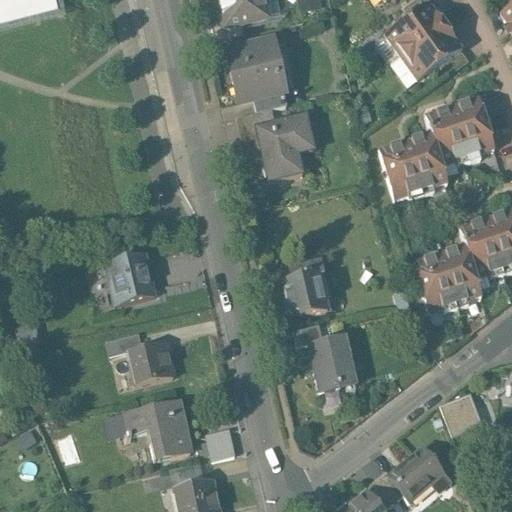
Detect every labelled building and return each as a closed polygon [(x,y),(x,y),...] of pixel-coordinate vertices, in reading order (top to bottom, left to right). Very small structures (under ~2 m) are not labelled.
[(0,0),(0,29),(57,16),(53,0),(0,0)] [(218,0),(224,23),(225,29),(242,25),(268,18),(263,0),(218,0)] [(429,3),(384,34),(400,57),(445,26),(429,3)] [(511,4),(501,12),(511,28),(511,4)] [(242,25),(225,29),(224,23),(211,26),(215,44),(245,37),(242,25)] [(445,26),(400,57),(417,82),(462,50),(445,26)] [(270,44),(229,54),(241,104),(282,94),(270,44)] [(478,97),(426,113),(429,126),(441,165),(454,161),(456,165),(481,157),(480,153),(494,149),(478,97)] [(305,117),(273,124),(270,113),(243,120),(252,159),(262,157),(264,166),(263,166),(267,183),(302,175),(294,143),(310,140),(305,117)] [(429,132),(378,148),(394,199),(407,195),(408,199),(433,192),(432,188),(447,183),(441,165),(429,126),(427,126),(429,132)] [(511,209),(460,226),(464,240),(475,277),(489,273),(490,277),(511,270),(511,209)] [(463,246),(413,261),(428,312),(441,308),(442,313),(468,305),(467,301),(481,296),(475,277),(464,240),(461,240),(463,246)] [(143,258),(104,267),(114,309),(154,300),(143,258)] [(319,260),(297,265),(300,278),(316,274),(317,276),(322,274),(319,260)] [(300,278),(280,283),(290,322),(326,313),(317,276),(316,274),(300,278)] [(317,328),(292,334),(296,350),(307,347),(307,346),(321,343),(317,328)] [(321,343),(307,346),(307,347),(318,395),(338,390),(337,387),(340,386),(339,384),(354,380),(344,337),(321,343)] [(138,338),(118,343),(121,354),(126,353),(140,349),(138,338)] [(165,348),(141,354),(140,349),(126,353),(127,357),(130,356),(138,390),(173,382),(165,348)] [(511,374),(501,374),(500,398),(511,398),(511,374)] [(464,397),(439,406),(452,438),(476,429),(464,397)] [(178,407),(120,420),(121,422),(126,440),(124,440),(125,446),(130,444),(129,438),(147,434),(154,465),(190,457),(189,455),(188,456),(183,431),(184,431),(178,407)] [(212,461),(235,454),(230,438),(218,442),(217,439),(206,442),(212,461)] [(387,476),(386,477),(402,496),(403,495),(409,502),(443,475),(422,449),(387,476)] [(402,496),(386,477),(387,476),(385,473),(374,483),(391,504),(402,496)] [(391,504),(374,483),(363,491),(366,494),(367,494),(382,511),(391,504)] [(217,511),(211,484),(174,492),(178,511),(217,511)] [(366,494),(344,511),(381,511),(382,511),(367,494),(366,494)]
